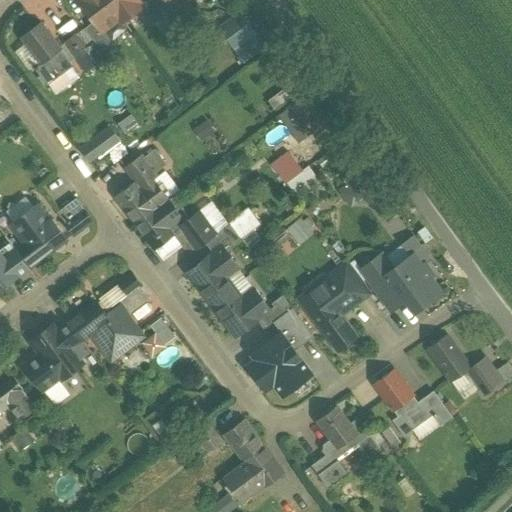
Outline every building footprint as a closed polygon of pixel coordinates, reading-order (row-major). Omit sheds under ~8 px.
[(77,0),(94,22),(102,32),(103,31),(118,20),(120,23),(141,7),(142,6),(137,0),(77,0)] [(165,16),(153,0),(137,0),(142,6),(141,7),(154,24),(165,16)] [(239,15),(222,27),(237,47),(254,34),(239,15)] [(115,48),(103,31),(102,32),(94,22),(84,29),(105,56),(115,48)] [(58,48),(40,23),(21,38),(40,64),(34,69),(47,86),(72,67),(60,50),(61,50),(59,47),(58,48)] [(95,45),(83,29),(64,43),(76,59),(76,58),(86,72),(104,58),(94,45),(95,45)] [(285,88),(268,101),(275,110),(292,97),(285,88)] [(109,129),(81,149),(91,161),(118,141),(109,129)] [(273,164),(304,201),(324,185),(293,148),(273,164)] [(165,166),(154,151),(143,158),(154,173),(165,166)] [(154,173),(143,158),(143,159),(141,155),(124,167),(135,182),(154,208),(168,199),(150,176),(154,173)] [(354,208),(382,186),(359,158),(345,170),(353,180),(340,191),(354,208)] [(135,182),(115,198),(134,224),(154,208),(135,182)] [(93,221),(76,198),(57,212),(65,223),(64,224),(73,236),(93,221)] [(49,222),(36,206),(11,225),(24,242),(15,249),(0,228),(0,229),(15,249),(14,250),(29,269),(66,241),(51,220),(49,222)] [(154,208),(134,224),(154,250),(173,235),(168,227),(154,208)] [(247,210),(229,224),(240,239),(258,224),(247,210)] [(198,212),(185,222),(181,217),(168,227),(173,235),(154,250),(162,261),(181,247),(188,256),(216,236),(198,212)] [(302,245),(319,232),(306,216),(289,229),(302,245)] [(240,239),(230,226),(219,234),(228,247),(240,239)] [(15,249),(10,243),(0,250),(0,290),(29,269),(14,250),(15,249)] [(221,247),(187,273),(211,304),(233,288),(225,277),(237,268),(221,247)] [(413,255),(392,270),(382,255),(362,269),(392,311),(407,299),(413,308),(419,303),(422,307),(440,293),(430,279),(433,276),(424,264),(421,266),(413,255)] [(368,295),(346,265),(327,280),(331,285),(349,309),(368,295)] [(133,274),(118,285),(126,296),(139,287),(141,285),(133,274)] [(349,309),(331,285),(306,304),(313,314),(309,317),(337,354),(357,340),(339,316),(349,309)] [(139,287),(126,296),(119,300),(129,314),(149,299),(139,287)] [(233,288),(211,304),(235,336),(269,311),(253,290),(241,299),(233,288)] [(282,296),(271,304),(281,317),(292,309),(282,296)] [(129,314),(119,300),(103,313),(109,321),(83,341),(101,364),(144,333),(129,314)] [(103,313),(95,302),(69,321),(83,341),(109,321),(103,313)] [(313,337),(292,309),(281,317),(273,323),(294,352),(313,337)] [(62,327),(53,315),(26,335),(37,350),(20,362),(43,392),(87,360),(76,346),(62,327)] [(76,346),(83,341),(69,321),(62,327),(76,346)] [(471,368),(447,335),(427,349),(451,382),(467,370),(471,368)] [(282,352),(262,366),(282,393),(301,378),(282,352)] [(484,369),(479,362),(471,368),(467,370),(478,386),(490,377),(484,369)] [(503,383),(490,365),(484,369),(490,377),(478,386),(485,395),(503,383)] [(418,403),(393,370),(374,384),(398,417),(393,421),(398,428),(408,420),(414,429),(425,420),(415,406),(414,405),(418,403)] [(35,409),(12,379),(0,388),(0,392),(10,406),(20,420),(35,409)] [(0,413),(10,406),(0,392),(0,413)] [(418,403),(415,406),(425,420),(432,416),(440,427),(452,418),(433,392),(418,403)] [(350,424),(337,407),(317,422),(330,440),(337,449),(332,453),(337,459),(358,444),(353,438),(357,435),(350,424)] [(220,443),(202,418),(184,431),(192,442),(198,437),(209,451),(220,443)] [(381,450),(357,418),(350,424),(357,435),(353,438),(358,444),(369,459),(381,450)] [(244,421),(224,435),(244,461),(263,447),(244,421)] [(400,444),(387,426),(381,430),(394,448),(400,444)] [(330,440),(323,445),(322,452),(325,456),(311,466),(328,489),(348,474),(337,459),(332,453),(337,449),(330,440)] [(283,473),(263,447),(244,461),(264,487),(283,473)] [(307,488),(296,473),(285,482),(296,496),(307,488)]
